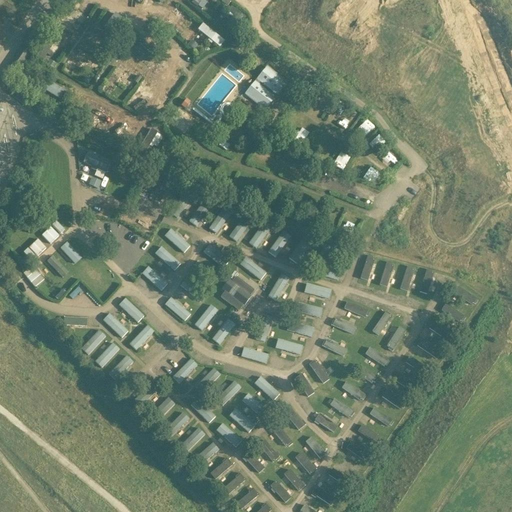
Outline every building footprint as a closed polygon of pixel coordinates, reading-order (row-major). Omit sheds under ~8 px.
[(193,0),(192,3),(202,10),(208,2),(204,0),(193,0)] [(229,0),(212,0),(211,3),(227,10),(231,0),(229,0)] [(174,29),(187,14),(178,6),(165,21),(174,29)] [(241,22),(245,17),(233,6),(228,12),(241,22)] [(77,12),(63,36),(72,42),(86,17),(77,12)] [(198,29),(220,47),(225,41),(203,23),(198,29)] [(185,40),(192,36),(188,30),(181,34),(185,40)] [(186,42),(195,48),(198,44),(190,38),(186,42)] [(140,43),(134,50),(151,63),(156,56),(140,43)] [(90,73),(98,60),(78,47),(63,70),(71,75),(77,65),(90,73)] [(133,80),(137,83),(141,78),(120,62),(116,68),(124,74),(119,81),(127,87),(133,80)] [(250,88),(244,94),(265,111),(288,82),(267,66),(250,88)] [(120,78),(123,73),(116,69),(113,74),(120,78)] [(160,70),(154,77),(174,93),(179,85),(160,70)] [(109,82),(114,85),(118,78),(113,75),(109,82)] [(154,108),(160,112),(170,98),(145,79),(139,87),(159,102),(154,108)] [(66,92),(48,81),(43,90),(61,100),(66,92)] [(186,99),(181,106),(185,109),(190,103),(186,99)] [(373,140),(377,145),(384,140),(379,135),(373,140)] [(95,176),(104,179),(111,160),(87,151),(83,163),(98,168),(95,176)] [(101,182),(92,178),(89,185),(98,189),(101,182)] [(169,213),(177,219),(192,198),(185,192),(169,213)] [(188,221),(196,227),(211,206),(203,200),(188,221)] [(207,228),(215,234),(231,214),(223,208),(207,228)] [(228,237),(236,242),(251,222),(244,216),(228,237)] [(64,230),(56,221),(52,225),(60,234),(64,230)] [(248,243),(256,249),(271,228),(264,222),(248,243)] [(183,253),(189,246),(170,229),(164,236),(183,253)] [(267,252),(275,257),(290,237),(283,231),(267,252)] [(288,258),(295,264),(311,243),(303,238),(288,258)] [(222,269),(228,262),(208,244),(202,252),(222,269)] [(346,261),(348,251),(323,245),(320,254),(346,261)] [(173,271),(180,264),(160,246),(154,253),(173,271)] [(36,257),(27,248),(23,253),(32,262),(36,257)] [(367,255),(359,278),(367,280),(374,259),(372,258),(372,257),(367,255)] [(259,281),(265,273),(245,257),(239,265),(259,281)] [(210,285),(216,278),(197,260),(190,267),(210,285)] [(386,261),(378,284),(386,287),(393,266),(391,265),(391,263),(386,261)] [(337,281),(340,271),(315,265),(312,274),(337,281)] [(160,290),(167,283),(147,266),(141,273),(160,290)] [(407,266),(399,289),(406,291),(413,270),(411,269),(412,267),(407,266)] [(426,269),(419,292),(426,294),(433,273),(431,272),(431,271),(426,269)] [(267,296),(276,301),(289,279),(280,274),(267,296)] [(255,291),(235,276),(231,282),(228,281),(222,289),(225,291),(220,297),(239,312),(244,306),(244,307),(251,297),(250,297),(255,291)] [(198,303),(205,296),(185,278),(179,286),(198,303)] [(328,299),(331,290),(305,283),(303,293),(328,299)] [(478,299),(457,286),(453,293),(472,305),(473,303),(475,304),(478,299)] [(183,322),(189,314),(170,297),(164,304),(183,322)] [(124,298),(118,305),(136,323),(143,316),(124,298)] [(369,311),(346,301),(343,308),(364,317),(365,316),(367,317),(369,311)] [(319,318),(321,309),(296,302),(294,312),(319,318)] [(465,317),(445,303),(441,310),(459,323),(460,321),(462,322),(465,317)] [(217,311),(210,305),(193,325),(201,331),(217,311)] [(385,311),(371,331),(378,336),(391,317),(389,316),(390,314),(385,311)] [(108,314),(102,320),(121,338),(127,332),(108,314)] [(271,317),(262,315),(255,340),(264,342),(271,317)] [(86,318),(63,317),(62,326),(86,327),(86,318)] [(234,325),(227,319),(211,339),(218,345),(234,325)] [(330,325),(352,334),(355,327),(335,319),(334,320),(332,320),(330,325)] [(311,337),(314,328),(289,322),(286,331),(311,337)] [(453,336),(433,322),(429,328),(447,341),(448,339),(450,340),(453,336)] [(153,332),(146,325),(128,344),(135,351),(153,332)] [(392,352),(405,331),(399,327),(386,346),(388,347),(387,348),(392,352)] [(105,336),(98,330),(80,349),(87,355),(105,336)] [(299,355),(302,346),(277,339),(274,348),(299,355)] [(441,353),(420,339),(416,346),(435,358),(436,356),(438,357),(441,353)] [(321,346),(343,357),(346,349),(326,340),(325,341),(323,340),(321,346)] [(118,349),(111,343),(94,362),(101,368),(118,349)] [(389,361),(369,347),(365,354),(383,366),(385,364),(386,365),(389,361)] [(265,364),(268,355),(243,348),(240,357),(265,364)] [(132,362),(125,356),(107,374),(114,381),(132,362)] [(429,369),(409,356),(405,362),(423,374),(425,372),(426,374),(429,369)] [(197,366),(190,359),(172,377),(178,384),(197,366)] [(308,364),(323,384),(329,379),(316,361),(314,362),(313,361),(308,364)] [(378,378),(357,365),(353,372),(372,384),(373,382),(375,383),(378,378)] [(220,375),(213,368),(195,386),(202,393),(220,375)] [(417,387),(397,373),(393,380),(411,392),(412,390),(414,391),(417,387)] [(313,393),(301,374),(294,379),(293,380),(296,384),(298,383),(307,397),(313,393)] [(273,401),(279,394),(260,377),(254,384),(273,401)] [(241,388),(234,381),(215,399),(222,406),(241,388)] [(158,389),(151,382),(133,400),(140,407),(158,389)] [(365,395),(345,382),(341,388),(360,400),(361,398),(362,400),(365,395)] [(405,404),(385,390),(381,397),(399,409),(400,407),(402,408),(405,404)] [(260,418),(267,411),(247,393),(241,400),(260,418)] [(174,404),(167,398),(149,416),(156,422),(174,404)] [(208,424),(215,417),(196,399),(189,405),(208,424)] [(354,412),(334,399),(329,405),(348,418),(349,416),(351,417),(354,412)] [(301,421),(289,407),(283,412),(298,431),(305,425),(302,420),(301,421)] [(393,421),(373,408),(369,414),(388,427),(389,425),(390,426),(393,421)] [(248,433),(254,426),(235,409),(229,416),(248,433)] [(189,419),(182,412),(164,431),(171,437),(189,419)] [(337,426),(318,413),(314,420),(313,422),(318,425),(319,423),(333,433),(337,426)] [(235,448),(241,441),(222,423),(215,431),(235,448)] [(292,444),(277,425),(271,430),(285,447),(287,446),(288,447),(292,444)] [(382,438),(361,425),(357,431),(376,444),(377,442),(379,443),(382,438)] [(204,435),(197,428),(179,446),(186,453),(204,435)] [(320,448),(311,437),(305,442),(320,459),(325,454),(323,452),(325,451),(321,447),(320,448)] [(274,453),(263,439),(257,444),(272,462),(279,456),(276,452),(274,453)] [(370,456),(350,442),(345,449),(364,461),(365,459),(367,460),(370,456)] [(218,450),(212,443),(193,460),(199,467),(218,450)] [(247,461),(258,473),(264,468),(249,452),(242,459),(245,463),(247,461)] [(312,466),(300,452),(294,458),(309,475),(317,469),(313,465),(312,466)] [(222,463),(209,474),(214,480),(232,465),(225,458),(221,461),(222,463)] [(301,483),(289,469),(283,474),(298,492),(306,486),(302,481),(301,483)] [(352,482),(332,469),(327,475),(346,488),(347,486),(349,487),(352,482)] [(235,478),(221,489),(227,495),(244,480),(238,473),(234,476),(235,478)] [(275,492),(284,503),(290,498),(275,481),(270,486),(271,488),(270,489),(273,493),(275,492)] [(316,496),(330,506),(335,499),(315,487),(310,495),(315,498),(316,496)] [(248,493),(235,504),(240,510),(258,496),(252,488),(247,492),(248,493)] [(261,508),(257,511),(269,511),(271,511),(264,503),(260,507),(261,508)]
